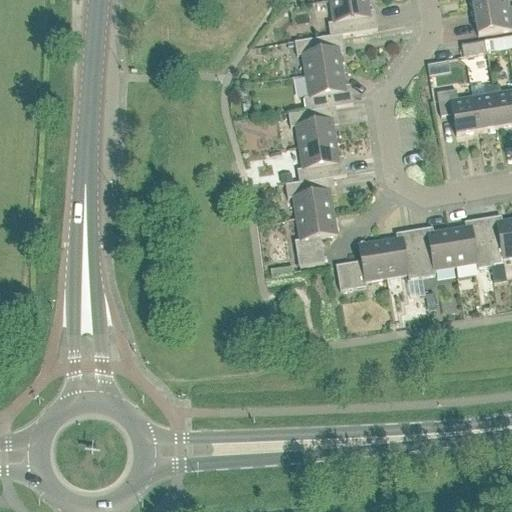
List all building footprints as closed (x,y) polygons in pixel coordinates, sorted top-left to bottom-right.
[(327,28),(329,40),(329,42),(341,40),(377,34),(374,21),(370,22),(365,0),(363,0),(329,6),(332,27),(327,28)] [(470,0),(473,19),(508,13),(508,12),(505,0),(470,0)] [(477,41),(511,35),(511,11),(508,12),(508,13),(473,19),(477,41)] [(301,59),(304,81),(342,74),(338,52),(343,52),(341,40),(329,42),(329,40),(293,46),(295,60),(301,59)] [(491,44),(484,46),(485,56),(493,55),(491,44)] [(484,46),(459,50),(462,62),(486,58),(485,56),(484,46)] [(303,102),(305,115),(305,117),(335,112),(352,109),(350,96),(345,97),(342,74),(304,81),(308,102),(303,102)] [(511,84),(511,95),(500,97),(498,89),(491,90),(498,133),(511,130),(511,84),(511,85),(511,84)] [(484,100),(471,102),(477,137),(498,133),(491,90),(482,91),(484,100)] [(455,140),(477,137),(471,102),(457,104),(455,95),(436,98),(440,121),(452,119),(455,140)] [(294,131),(299,156),(336,150),(332,124),(337,123),(335,112),(305,117),(305,115),(287,118),(289,132),(294,131)] [(417,160),(434,159),(432,120),(415,121),(417,160)] [(296,174),(298,187),(299,188),(332,183),(346,180),(344,168),(339,168),(336,150),(299,156),(301,173),(296,174)] [(292,202),(295,224),(333,217),(329,195),(334,194),(332,183),(299,188),(298,187),(285,189),(287,203),(292,202)] [(336,240),(333,217),(295,224),(299,245),(294,245),(298,272),(324,267),(320,242),(336,240)] [(494,222),(487,223),(494,270),(503,269),(502,264),(511,262),(511,223),(495,227),(494,222)] [(471,231),(455,233),(461,271),(476,268),(477,273),(494,270),(487,223),(470,226),(471,231)] [(426,233),(422,234),(429,281),(434,280),(433,275),(461,271),(455,233),(426,238),(426,233)] [(402,242),(390,244),(396,281),(407,279),(408,284),(429,281),(422,234),(401,237),(402,242)] [(360,266),(335,270),(339,296),(365,292),(364,286),(396,281),(390,244),(357,250),(360,266)]
